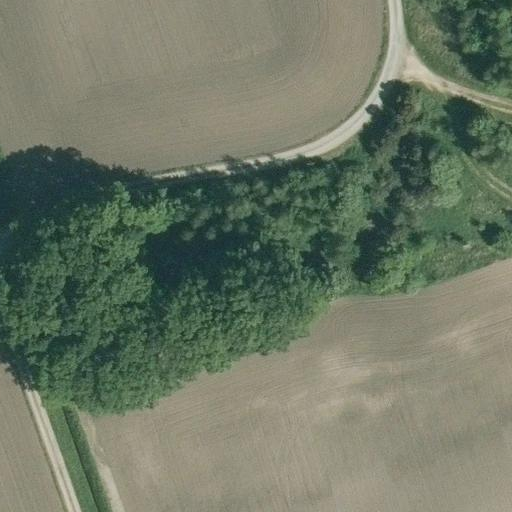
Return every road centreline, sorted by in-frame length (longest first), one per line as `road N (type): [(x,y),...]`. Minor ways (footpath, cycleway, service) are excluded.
road 1 (track): [(0,238),(329,157),(402,72),(390,0)]
road 2 (track): [(81,511),(0,254)]
